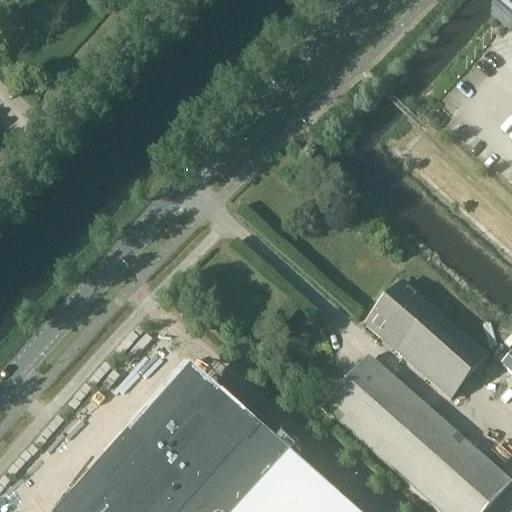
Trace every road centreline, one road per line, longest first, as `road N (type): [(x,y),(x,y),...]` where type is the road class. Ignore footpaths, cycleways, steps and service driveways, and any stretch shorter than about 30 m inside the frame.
road 1 (tertiary): [(0,389),(359,0)]
road 2 (track): [(0,471),(225,223),(185,182)]
road 3 (track): [(225,223),(511,469)]
road 4 (unclassified): [(0,170),(153,0)]
